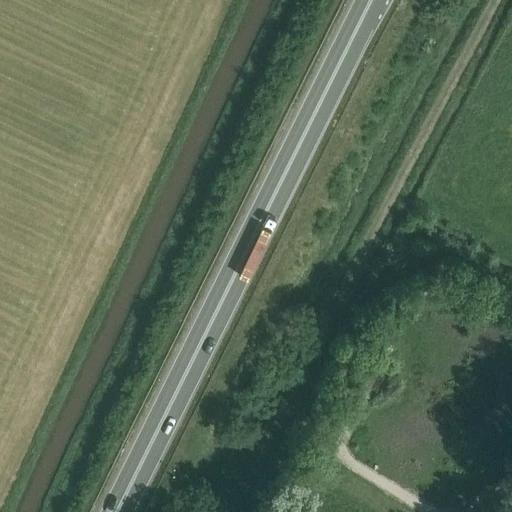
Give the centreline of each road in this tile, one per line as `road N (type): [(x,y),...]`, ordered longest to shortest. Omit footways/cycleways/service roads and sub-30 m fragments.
road 1 (track): [(223,511),(495,0)]
road 2 (trunk): [(118,511),(373,0)]
